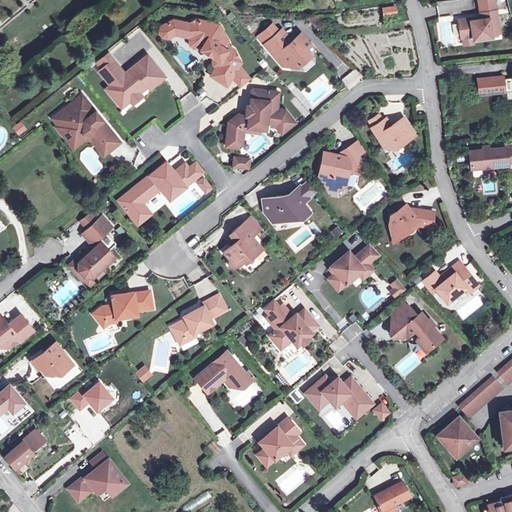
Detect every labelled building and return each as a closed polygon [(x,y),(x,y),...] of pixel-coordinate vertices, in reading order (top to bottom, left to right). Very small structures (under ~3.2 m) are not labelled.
[(492,0),(475,0),(478,12),(494,10),(492,0)] [(397,5),(383,6),(383,16),(397,15),(397,5)] [(468,17),(456,19),(459,38),(470,36),(471,39),(490,36),(489,33),(497,32),(494,10),(478,12),(478,16),(479,18),(469,20),(468,17)] [(226,85),(232,76),(239,65),(237,64),(240,60),(236,49),(226,46),(224,42),(227,41),(219,25),(196,20),(189,23),(173,20),(161,26),(159,31),(162,37),(167,38),(175,34),(190,37),(190,40),(191,44),(194,47),(198,47),(200,46),(201,45),(202,47),(200,49),(204,51),(207,50),(211,53),(212,56),(213,57),(214,57),(212,61),(213,64),(216,67),(211,75),(226,85)] [(279,31),(272,24),(257,36),(264,44),(279,31)] [(289,43),(279,31),(264,44),(274,56),(279,52),(291,66),(298,66),(311,55),(306,49),(311,44),(301,33),(289,43)] [(97,62),(101,68),(113,59),(108,53),(97,62)] [(124,73),(113,59),(101,68),(99,70),(110,85),(113,82),(118,88),(110,94),(121,107),(130,100),(127,96),(136,89),(139,92),(145,88),(147,86),(149,89),(165,76),(147,54),(124,73)] [(239,65),(232,76),(239,85),(249,78),(239,65)] [(341,79),(349,89),(364,78),(356,68),(341,79)] [(498,80),(504,80),(504,77),(497,78),(486,79),(480,80),(482,94),(492,93),(499,92),(498,80)] [(511,78),(504,80),(498,80),(499,92),(511,91),(511,78)] [(110,85),(106,88),(110,94),(118,88),(113,82),(110,85)] [(130,100),(133,103),(142,96),(136,89),(127,96),(130,100)] [(253,89),(252,90),(250,105),(247,105),(246,115),(238,114),(228,121),(225,146),(239,148),(241,150),(244,147),(242,145),(244,129),(260,131),(261,129),(261,126),(269,127),(276,128),(282,134),(295,123),(285,111),(276,110),(277,103),(279,92),(253,89)] [(121,141),(82,94),(53,118),(58,125),(56,126),(66,138),(74,131),(78,136),(84,132),(94,133),(108,151),(121,141)] [(379,116),(369,122),(373,128),(383,121),(379,116)] [(373,128),(372,128),(385,147),(390,144),(394,149),(415,135),(404,118),(391,127),(386,119),(383,121),(373,128)] [(74,131),(66,138),(74,148),(85,138),(91,139),(104,154),(108,151),(94,133),(84,132),(78,136),(74,131)] [(359,140),(352,145),(358,155),(366,150),(359,140)] [(340,155),(324,152),(319,175),(328,189),(337,191),(346,185),(349,170),(361,172),(367,168),(358,155),(352,145),(343,151),(344,153),(340,155)] [(511,162),(511,147),(490,149),(489,146),(483,147),(483,150),(470,151),(472,169),(485,168),(484,163),(491,162),(491,167),(508,165),(508,163),(511,162)] [(249,159),(234,157),(233,166),(248,168),(249,159)] [(195,163),(188,169),(194,176),(194,177),(201,172),(195,163)] [(172,174),(165,164),(119,200),(123,205),(122,205),(125,210),(126,209),(131,214),(142,204),(139,201),(160,184),(169,195),(194,176),(188,169),(184,164),(172,174)] [(497,177),(481,178),(482,195),(498,194),(497,177)] [(203,178),(197,183),(205,192),(211,188),(203,178)] [(307,182),(302,187),(309,197),(315,192),(307,182)] [(304,202),(310,198),(309,197),(302,187),(301,185),(287,193),(281,195),(262,199),(264,212),(272,222),(280,221),(285,217),(300,215),(303,218),(311,211),(304,202)] [(392,205),(397,211),(404,205),(400,200),(392,205)] [(149,213),(142,204),(131,214),(137,222),(149,213)] [(404,205),(397,211),(391,216),(392,224),(397,235),(405,235),(417,225),(432,227),(434,211),(415,209),(415,210),(410,209),(405,204),(404,205)] [(81,220),(87,228),(95,220),(89,213),(81,220)] [(88,255),(79,263),(79,270),(84,275),(92,276),(100,269),(115,255),(109,249),(116,243),(107,233),(112,228),(100,216),(95,220),(87,228),(82,233),(93,245),(95,243),(97,245),(93,250),(92,249),(90,248),(87,251),(87,253),(88,255)] [(251,218),(245,224),(256,236),(262,230),(251,218)] [(254,238),(256,236),(245,224),(231,237),(237,244),(225,254),(230,259),(229,266),(238,266),(244,261),(245,263),(254,256),(253,254),(261,246),(254,238)] [(395,243),(405,235),(397,235),(392,224),(395,243)] [(368,245),(362,250),(371,260),(378,255),(368,245)] [(261,246),(253,254),(254,256),(263,248),(261,246)] [(367,264),(371,260),(362,250),(353,258),(348,251),(330,266),(336,273),(333,275),(328,279),(338,290),(358,273),(368,265),(367,264)] [(79,263),(86,257),(81,253),(68,266),(88,287),(103,273),(100,269),(92,276),(84,275),(79,270),(79,263)] [(436,271),(424,281),(444,305),(467,286),(471,291),(480,284),(462,262),(453,269),(455,272),(444,281),(436,271)] [(368,265),(358,273),(362,279),(373,270),(368,265)] [(336,273),(330,266),(328,268),(333,275),(336,273)] [(200,298),(215,290),(208,276),(193,284),(200,298)] [(395,296),(405,288),(397,279),(391,284),(394,287),(390,291),(395,296)] [(94,313),(102,324),(108,319),(116,318),(137,314),(137,310),(153,308),(151,291),(135,293),(134,292),(113,294),(114,304),(102,306),(94,313)] [(221,296),(217,297),(224,310),(227,309),(221,296)] [(171,327),(179,341),(194,333),(213,323),(210,318),(224,310),(217,297),(203,304),(204,306),(185,316),(186,319),(171,327)] [(279,307),(274,300),(264,308),(270,315),(279,307)] [(270,315),(266,318),(276,330),(283,338),(287,335),(291,340),(296,345),(300,342),(307,336),(312,332),(311,331),(318,325),(304,309),(299,314),(298,319),(294,318),(293,316),(283,304),(279,307),(270,315)] [(402,304),(393,310),(397,316),(406,309),(402,304)] [(406,309),(397,316),(391,321),(390,334),(391,336),(397,336),(407,328),(410,332),(411,333),(414,331),(418,335),(415,338),(426,349),(442,335),(432,324),(434,322),(429,318),(427,320),(421,312),(417,315),(409,306),(406,309)] [(8,324),(0,313),(0,345),(8,346),(19,338),(20,340),(34,329),(21,313),(8,324)] [(108,319),(102,324),(104,327),(109,322),(117,321),(116,318),(108,319)] [(407,328),(397,336),(405,337),(410,332),(407,328)] [(283,338),(276,330),(269,335),(281,349),(291,340),(287,335),(283,338)] [(194,333),(179,341),(180,344),(195,336),(194,333)] [(307,336),(300,342),(302,344),(309,338),(307,336)] [(38,369),(40,368),(46,374),(47,374),(51,375),(59,369),(62,372),(70,366),(63,358),(66,356),(55,342),(32,362),(38,369)] [(232,357),(227,351),(195,377),(207,392),(224,378),(230,386),(238,387),(239,379),(245,373),(234,359),(231,359),(232,357)] [(511,358),(498,371),(508,382),(511,378),(511,358)] [(146,364),(135,371),(142,382),(153,375),(146,364)] [(239,379),(238,387),(243,386),(254,377),(249,370),(245,373),(239,379)] [(492,376),(459,406),(468,417),(502,387),(492,376)] [(352,412),(368,398),(351,377),(343,384),(341,382),(340,382),(335,381),(334,381),(331,383),(325,377),(306,393),(319,408),(329,398),(332,401),(339,402),(341,399),(352,412)] [(9,384),(0,392),(0,412),(8,406),(20,421),(32,411),(9,384)] [(368,398),(352,412),(356,417),(372,403),(368,398)] [(98,404),(91,412),(98,417),(105,409),(98,404)] [(374,410),(381,418),(388,411),(382,404),(374,410)] [(510,410),(500,412),(504,443),(511,442),(511,443),(511,411),(510,412),(510,410)] [(458,416),(438,435),(453,453),(459,448),(461,451),(476,437),(458,416)] [(266,448),(258,455),(267,465),(285,450),(291,444),(296,450),(303,444),(295,434),(299,431),(288,418),(268,434),(262,439),(260,441),(266,448)] [(14,467),(45,441),(36,429),(5,455),(14,467)] [(291,444),(285,450),(289,456),(296,450),(291,444)] [(89,481),(98,493),(105,487),(111,495),(126,482),(103,452),(91,462),(97,469),(86,478),(89,481)] [(466,472),(452,476),(456,488),(469,483),(466,472)] [(69,488),(78,500),(90,491),(85,484),(82,481),(81,479),(69,488)] [(402,481),(374,495),(382,510),(410,496),(402,481)] [(98,493),(104,500),(111,495),(105,487),(98,493)] [(511,511),(511,497),(488,504),(490,511),(511,511)]
